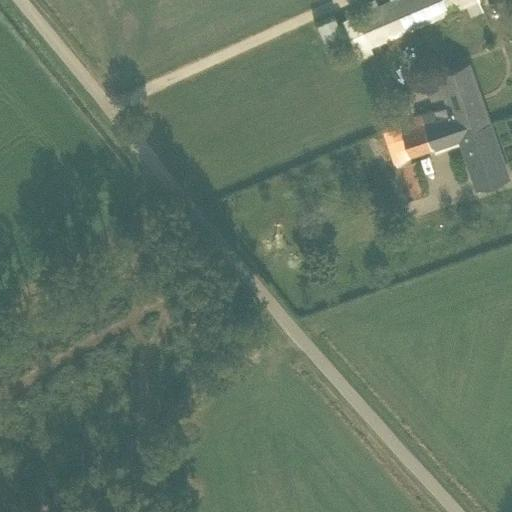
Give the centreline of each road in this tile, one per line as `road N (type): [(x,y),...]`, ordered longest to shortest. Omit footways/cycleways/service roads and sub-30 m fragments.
road 1 (unclassified): [(455,511),(232,261),(19,0)]
road 2 (unknown): [(112,114),(351,0)]
